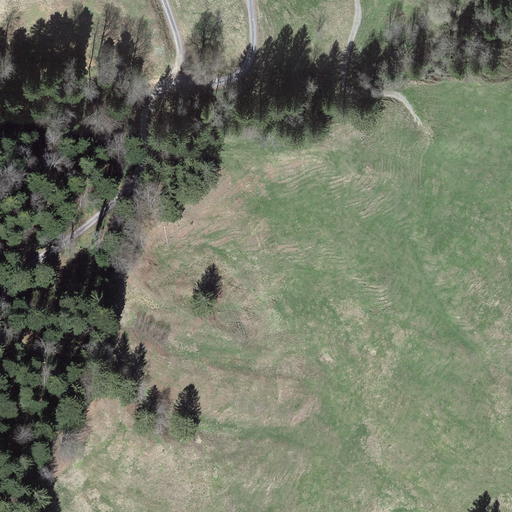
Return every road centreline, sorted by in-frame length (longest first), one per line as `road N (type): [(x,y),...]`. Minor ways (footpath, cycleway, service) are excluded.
road 1 (track): [(0,299),(112,208),(144,159),(147,100),(171,83),(189,82)]
road 2 (track): [(189,82),(224,83),(246,65),(254,42),(250,0)]
